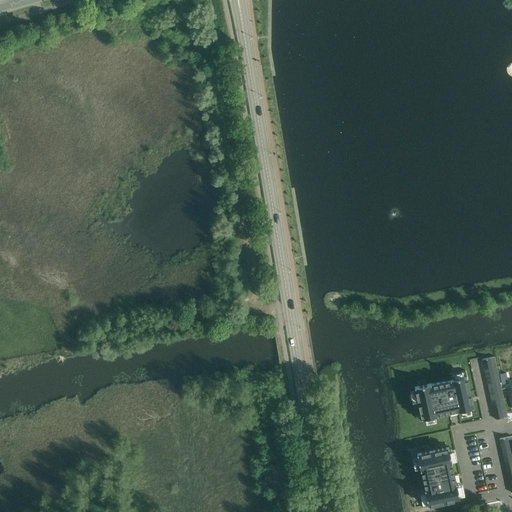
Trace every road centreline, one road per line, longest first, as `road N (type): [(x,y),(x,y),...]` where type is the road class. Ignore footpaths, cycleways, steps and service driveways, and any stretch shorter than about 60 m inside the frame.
road 1 (secondary): [(323,511),(237,0)]
road 2 (residential): [(490,429),(488,422),(458,429),(474,501),(505,494)]
